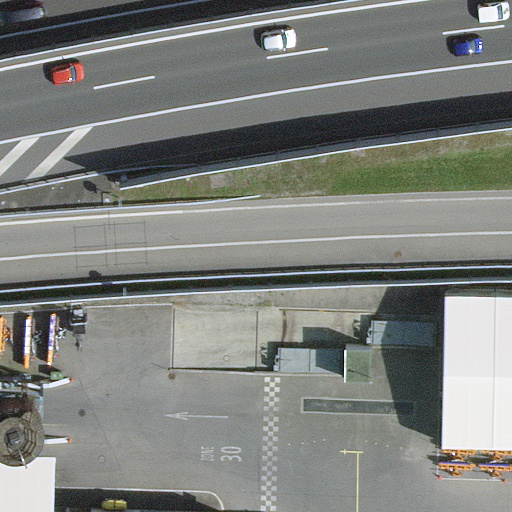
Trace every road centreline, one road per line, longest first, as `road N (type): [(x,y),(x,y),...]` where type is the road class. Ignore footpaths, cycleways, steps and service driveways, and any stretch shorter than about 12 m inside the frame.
road 1 (motorway): [(0,109),(253,58),(511,26)]
road 2 (motorway): [(0,242),(511,215)]
